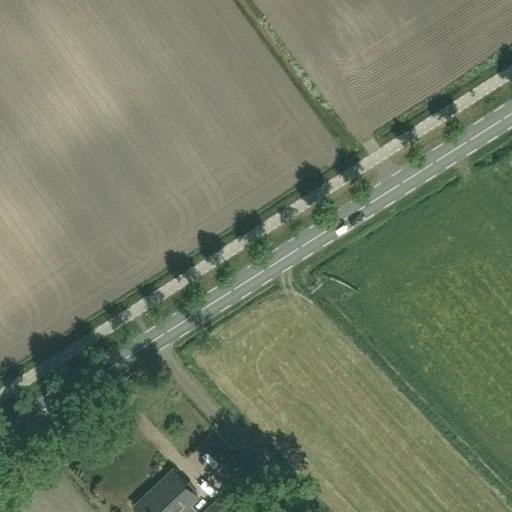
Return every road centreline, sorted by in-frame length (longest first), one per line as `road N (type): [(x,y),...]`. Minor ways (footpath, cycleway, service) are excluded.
road 1 (secondary): [(154,340),(511,114)]
road 2 (unclassified): [(310,511),(154,340)]
road 3 (secondary): [(0,438),(154,340)]
